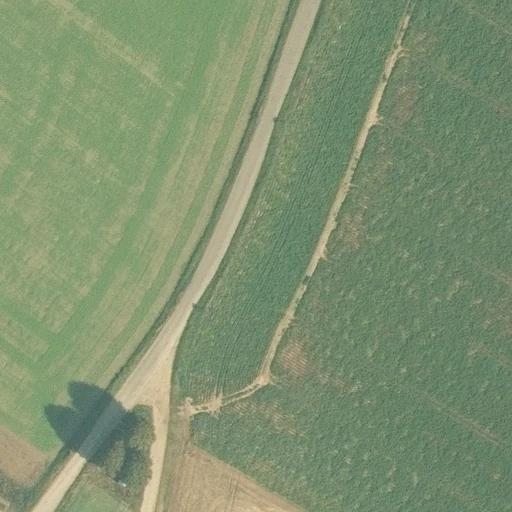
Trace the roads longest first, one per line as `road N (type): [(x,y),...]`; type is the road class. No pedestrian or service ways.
road 1 (unclassified): [(41,511),(154,359),(212,258),(309,0)]
road 2 (track): [(154,359),(158,433),(144,511)]
